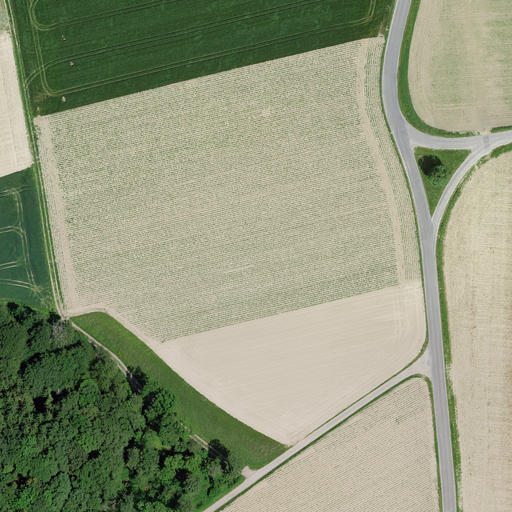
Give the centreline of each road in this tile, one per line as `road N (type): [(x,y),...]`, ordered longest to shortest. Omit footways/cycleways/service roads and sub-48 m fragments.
road 1 (track): [(6,0),(64,318)]
road 2 (unclassified): [(207,511),(435,353)]
road 3 (track): [(253,478),(166,414),(64,318)]
road 4 (track): [(0,506),(99,501),(158,511)]
road 5 (tertiary): [(449,511),(435,353)]
road 6 (tertiary): [(397,129),(388,84),(404,0)]
road 7 (unclassified): [(427,232),(457,176),(503,137)]
road 8 (tertiary): [(435,353),(427,232)]
